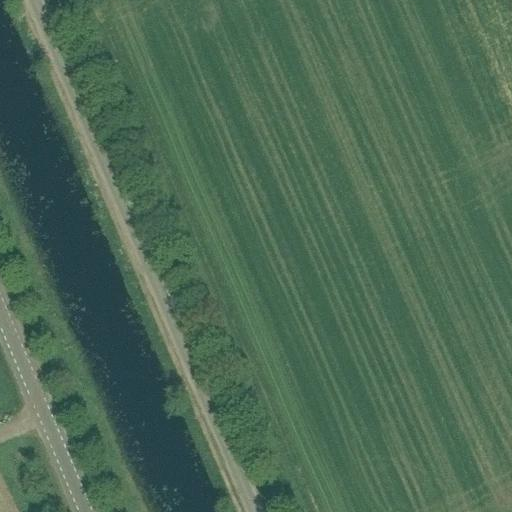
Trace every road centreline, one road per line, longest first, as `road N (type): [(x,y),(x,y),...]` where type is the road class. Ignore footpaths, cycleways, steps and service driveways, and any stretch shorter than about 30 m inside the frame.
road 1 (unclassified): [(251,511),(34,0)]
road 2 (tertiary): [(87,511),(0,306)]
